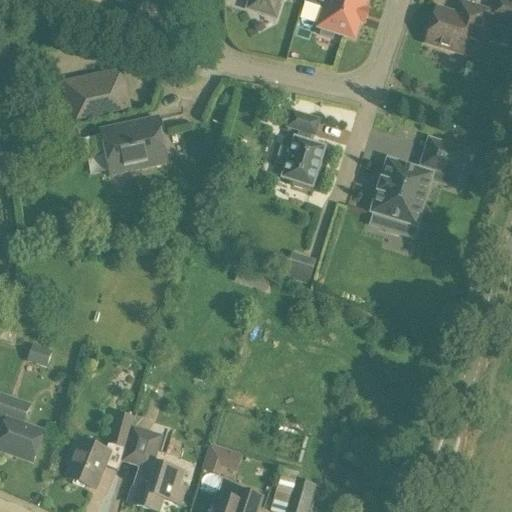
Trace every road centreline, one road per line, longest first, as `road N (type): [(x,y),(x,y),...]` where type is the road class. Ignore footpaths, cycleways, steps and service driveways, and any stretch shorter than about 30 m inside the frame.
road 1 (residential): [(210,0),(220,54),(363,90),(379,71),(399,0)]
road 2 (tertiary): [(430,511),(511,241)]
